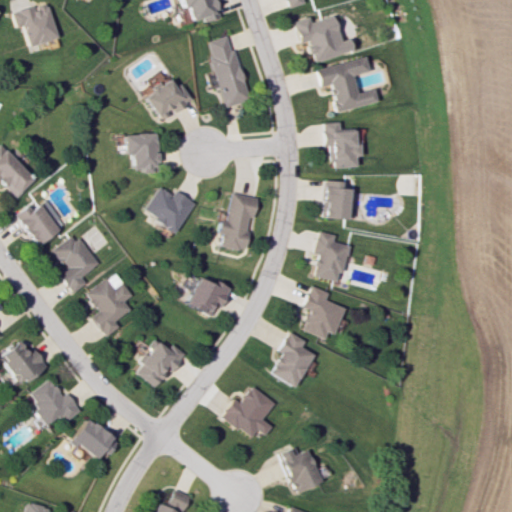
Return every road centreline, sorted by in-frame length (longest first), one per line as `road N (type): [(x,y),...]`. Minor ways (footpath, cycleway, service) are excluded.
road 1 (residential): [(248,0),(287,145),(287,196),(271,272),(229,349),(159,433),(109,511)]
road 2 (residential): [(0,257),(100,385),(233,499)]
